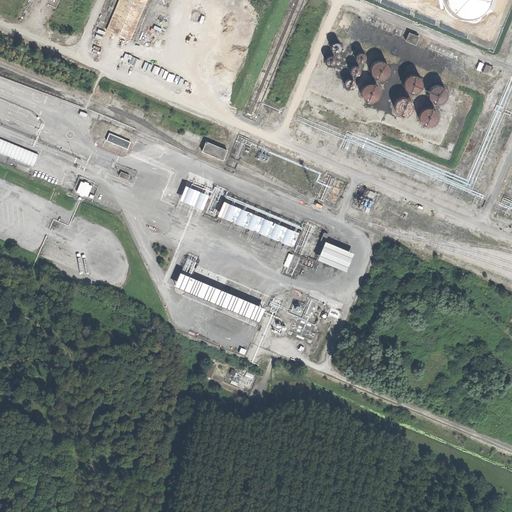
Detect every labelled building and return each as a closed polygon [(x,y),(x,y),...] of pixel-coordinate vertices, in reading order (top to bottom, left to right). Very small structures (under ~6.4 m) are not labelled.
[(116,0),(104,31),(121,39),(137,0),(116,0)] [(479,18),(486,13),(491,6),(491,0),(447,0),(449,7),(454,14),(461,18),(470,20),(479,18)] [(406,41),(417,44),(420,35),(409,31),(406,41)] [(341,41),(336,41),(333,44),(333,49),(337,52),(341,52),(344,49),(344,44),(341,41)] [(364,51),(359,51),(356,54),(356,58),(360,61),(364,61),(367,58),(367,54),(364,51)] [(125,54),(124,62),(139,65),(141,58),(125,54)] [(335,54),(331,54),(328,58),(328,62),(331,65),(335,65),(338,62),(338,57),(335,54)] [(377,59),(374,62),(372,65),(371,69),(372,72),(374,76),(378,78),(381,79),(385,78),(388,76),(390,73),(391,69),(391,65),(389,62),(386,60),(381,59),(377,59)] [(358,64),(354,64),(351,67),(351,72),(354,75),(358,75),(361,72),(361,67),(358,64)] [(410,74),(407,76),(405,79),(404,83),(405,87),(407,90),(411,92),(414,93),(418,92),(421,90),(423,87),(424,83),(424,80),(422,76),(419,74),(414,73),(410,74)] [(353,77),(349,77),(345,81),(346,85),(349,88),(353,88),(356,85),(356,80),(353,77)] [(368,82),(365,84),(363,87),(362,92),(363,95),(365,98),(368,101),(372,101),(376,101),(379,99),(381,96),(382,92),(382,88),(379,85),(376,82),(372,81),(368,82)] [(435,85),(432,87),(430,90),(429,94),(430,97),(432,101),(436,103),(439,104),(443,103),(446,101),(448,98),(449,94),(449,90),(447,87),(444,85),(439,84),(435,85)] [(401,96),(398,98),(396,101),(396,106),(396,109),(398,112),(402,115),(405,115),(409,115),(412,113),(415,110),(415,106),(415,102),(413,99),(410,96),(406,95),(401,96)] [(426,107),(423,109),(421,112),(420,116),(421,120),(423,123),(426,125),(430,126),(434,125),(437,123),(439,120),(440,117),(439,113),(437,109),(434,107),(430,106),(426,107)] [(109,133),(106,141),(127,150),(130,142),(109,133)] [(32,150),(0,138),(0,151),(28,162),(32,150)] [(202,152),(224,161),(225,156),(228,150),(206,142),(203,147),(202,152)] [(81,180),(77,192),(88,196),(93,184),(81,180)] [(180,201),(204,208),(208,193),(185,186),(180,201)] [(294,244),(299,231),(268,220),(270,214),(247,206),(246,209),(223,201),(218,217),(294,244)] [(347,271),(354,252),(325,241),(318,259),(347,271)] [(179,273),(174,288),(260,320),(265,306),(179,273)] [(212,378),(216,365),(211,363),(206,376),(212,378)]
